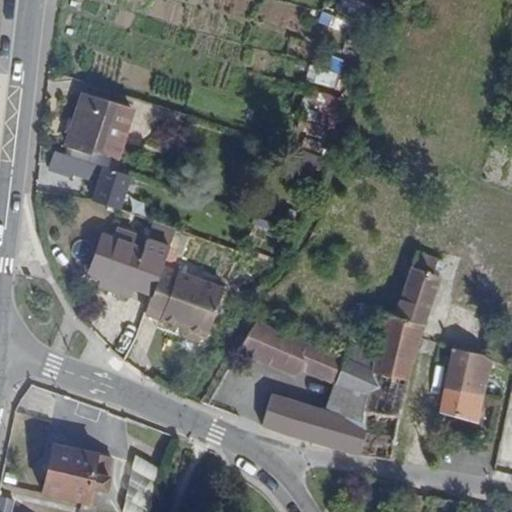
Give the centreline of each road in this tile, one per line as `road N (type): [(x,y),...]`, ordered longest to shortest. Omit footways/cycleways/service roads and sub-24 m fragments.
road 1 (residential): [(242,445),(511,494)]
road 2 (tertiary): [(242,445),(53,368),(0,359)]
road 3 (tertiary): [(28,0),(0,243)]
